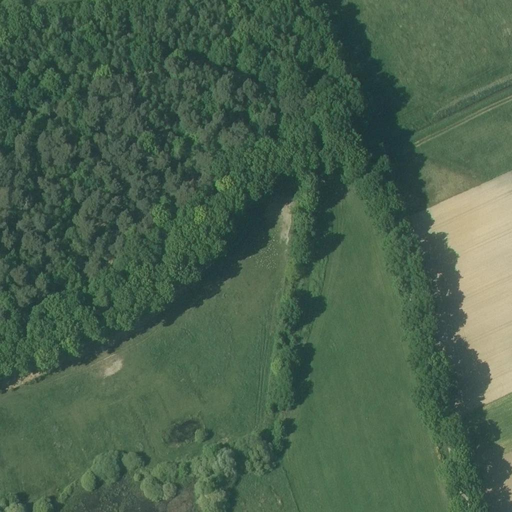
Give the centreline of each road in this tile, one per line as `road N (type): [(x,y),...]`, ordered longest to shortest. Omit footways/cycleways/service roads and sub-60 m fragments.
road 1 (unclassified): [(474,511),(399,230),(297,0)]
road 2 (track): [(342,98),(287,107),(228,67),(193,63),(71,101),(0,109)]
road 3 (track): [(511,100),(371,166)]
